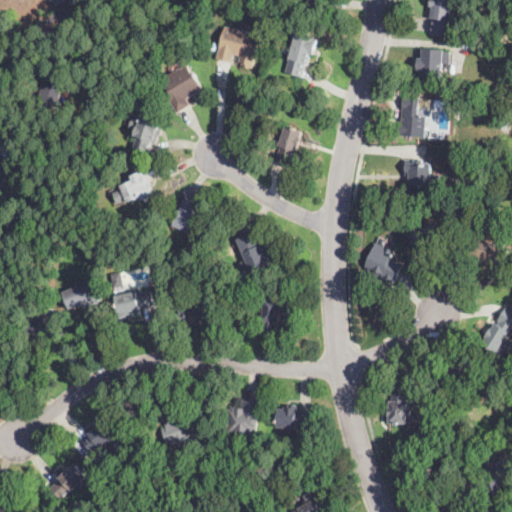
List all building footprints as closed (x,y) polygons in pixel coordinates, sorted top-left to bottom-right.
[(325,0),(325,9),(311,9),(311,0),(325,0)] [(455,0),(451,34),(450,36),(431,34),(433,19),(430,18),(431,5),(430,5),(430,0),(455,0)] [(263,36),(254,68),(243,65),(244,63),(240,62),(242,56),(236,54),(233,63),(218,59),(222,45),(227,26),(263,36)] [(319,43),(317,50),(315,55),(313,54),(310,64),(307,63),(303,77),(287,72),(292,54),(289,53),(291,45),(294,46),(298,34),(319,40),(319,43)] [(453,52),(452,60),(452,64),(446,64),(444,82),(423,80),(423,71),(419,71),(419,68),(420,58),(424,58),(424,50),(453,52)] [(192,69),(194,72),(195,72),(205,89),(189,99),(192,106),(178,114),(172,103),(170,100),(172,99),(168,91),(170,90),(163,79),(181,68),(182,69),(189,65),(192,69)] [(62,94),(59,107),(39,102),(45,73),(65,77),(62,94)] [(437,121),(436,130),(429,131),(429,137),(399,136),(400,122),(403,122),(404,96),(421,96),(420,117),(437,117),(437,121)] [(146,115),(155,118),(163,121),(160,129),(164,130),(159,143),(154,141),(149,154),(135,149),(139,137),(136,136),(138,129),(134,127),(138,116),(143,118),(144,114),(146,115)] [(304,132),(302,138),(303,138),(301,146),(300,146),(298,152),(297,151),(293,165),(278,160),(282,147),(275,144),(276,141),(277,140),(279,141),(281,133),(285,134),(287,127),(304,132)] [(0,156),(10,164),(1,177),(0,176),(0,183),(4,187),(0,192),(0,156)] [(35,176),(32,181),(18,170),(22,165),(28,157),(42,168),(35,176)] [(425,163),(434,162),(434,174),(443,174),(443,187),(411,188),(411,186),(410,186),(410,180),(408,180),(408,176),(407,176),(407,160),(424,160),(425,163)] [(153,189),(157,199),(144,205),(141,198),(129,203),(124,190),(122,186),(134,180),(132,176),(146,170),(154,189),(153,189)] [(127,201),(122,188),(112,192),(116,205),(127,201)] [(195,214),(197,214),(206,218),(199,235),(175,226),(186,198),(199,203),(195,214)] [(436,224),(437,226),(445,225),(448,238),(445,238),(447,245),(431,248),(432,253),(417,256),(414,246),(410,230),(436,224)] [(259,241),(261,245),(265,244),(274,263),(247,275),(241,263),(244,261),(242,256),(245,255),(238,239),(255,232),(259,241)] [(494,244),(497,246),(499,240),(506,242),(504,250),(510,252),(504,267),(502,266),(471,254),(477,238),(494,244)] [(397,282),(397,283),(366,269),(378,242),(397,251),(394,259),(399,261),(399,262),(405,265),(397,282)] [(118,287),(116,288),(113,274),(123,272),(126,285),(118,287)] [(99,302),(90,306),(88,307),(87,304),(81,307),(81,305),(71,309),(64,292),(92,281),(101,301),(99,302)] [(196,291),(196,293),(198,292),(206,292),(206,288),(216,288),(216,306),(206,306),(206,318),(182,318),(181,283),(196,283),(196,291)] [(121,314),(120,315),(117,297),(152,290),(155,305),(141,308),(141,310),(121,314)] [(279,334),(279,336),(263,334),(267,299),(282,301),(279,334)] [(511,328),(503,343),(508,346),(503,356),(483,344),(496,323),(500,325),(502,322),(499,320),(507,306),(511,309),(511,328)] [(52,313),(56,319),(60,325),(50,331),(50,332),(46,334),(46,335),(39,340),(38,339),(31,343),(24,332),(22,329),(41,317),(41,318),(51,312),(52,313)] [(0,364),(0,343),(10,356),(0,364)] [(474,371),(478,379),(470,384),(466,378),(457,383),(459,386),(455,388),(453,385),(445,390),(436,376),(466,358),(474,371)] [(409,399),(409,402),(410,402),(409,409),(413,410),(412,417),(409,416),(408,424),(390,423),(391,416),(390,416),(390,408),(391,401),(393,401),(394,388),(410,389),(409,399)] [(260,407),(260,416),(258,442),(247,441),(247,438),(241,437),(242,436),(238,436),(238,433),(228,433),(230,409),(232,409),(232,407),(243,408),(244,400),(261,401),(260,407)] [(300,406),(300,410),(300,411),(314,412),(313,428),(298,427),(298,431),(289,430),(289,428),(279,427),(280,409),(286,409),(286,407),(290,408),(290,405),(300,406)] [(186,439),(179,441),(177,442),(177,441),(169,444),(163,428),(167,427),(166,423),(169,422),(168,417),(171,416),(170,413),(181,409),(180,408),(181,407),(185,406),(195,433),(188,436),(189,438),(186,439)] [(119,436),(121,438),(115,443),(111,438),(100,447),(99,446),(93,451),(84,441),(91,435),(90,433),(106,420),(119,436)] [(511,486),(502,486),(501,494),(485,494),(486,477),(486,460),(511,460),(511,486)] [(76,464),(88,476),(89,477),(73,491),(72,490),(62,500),(51,488),(61,479),(60,478),(71,468),(76,464)] [(295,511),(300,509),(317,499),(318,498),(325,511),(295,511)] [(9,507),(25,510),(24,511),(0,511),(0,502),(3,503),(3,505),(9,507)]
